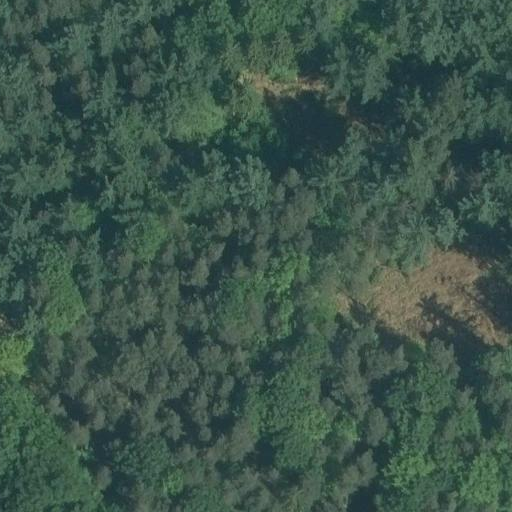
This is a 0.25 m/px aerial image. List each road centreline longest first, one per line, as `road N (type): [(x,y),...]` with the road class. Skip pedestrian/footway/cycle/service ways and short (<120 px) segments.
road 1 (track): [(0,345),(93,511)]
road 2 (track): [(511,83),(423,0)]
